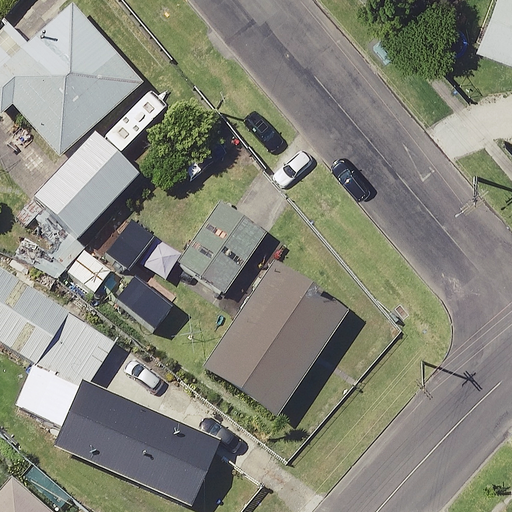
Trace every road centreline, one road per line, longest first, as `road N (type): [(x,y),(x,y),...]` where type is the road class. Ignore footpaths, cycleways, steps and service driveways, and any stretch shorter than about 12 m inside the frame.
road 1 (residential): [(226,0),(511,361)]
road 2 (tertiary): [(397,511),(511,382)]
